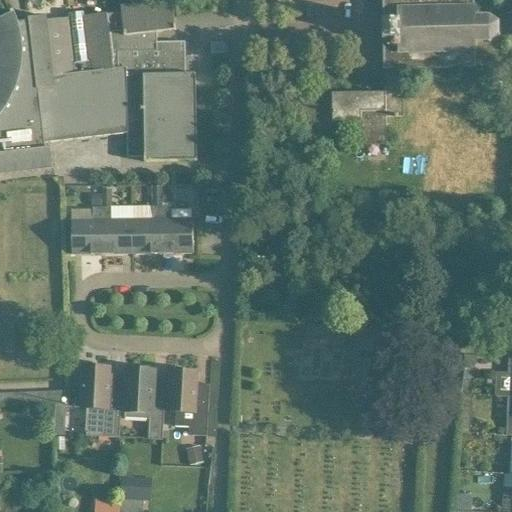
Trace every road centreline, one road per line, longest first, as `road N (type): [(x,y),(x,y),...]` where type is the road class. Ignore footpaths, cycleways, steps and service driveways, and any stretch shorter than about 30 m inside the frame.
road 1 (residential): [(224,344),(97,341),(83,328),(81,295),(93,278),(227,278)]
road 2 (residential): [(227,278),(240,0)]
